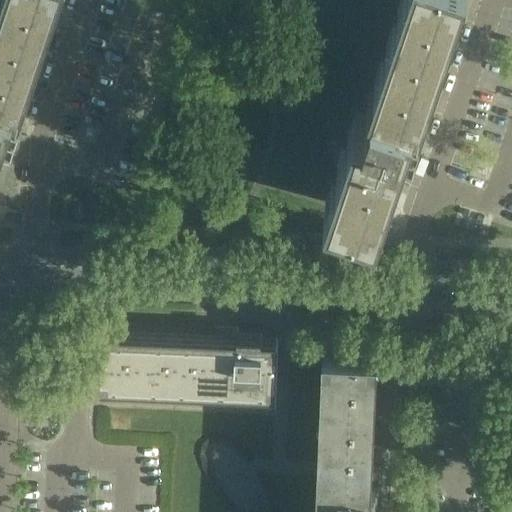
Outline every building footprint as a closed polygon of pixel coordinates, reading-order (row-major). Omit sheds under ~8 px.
[(0,0),(0,132),(6,115),(13,117),(52,0),(0,0)] [(324,201),(376,218),(405,132),(412,135),(457,0),(399,0),(361,115),(353,113),(324,201)] [(236,340),(143,336),(101,334),(99,380),(275,388),(277,342),(262,341),(262,325),(236,324),(236,340)] [(326,344),(325,353),(318,511),(364,511),(365,505),(380,506),(382,465),(367,465),(372,346),(326,344)] [(90,380),(90,360),(71,359),(70,379),(90,380)]
